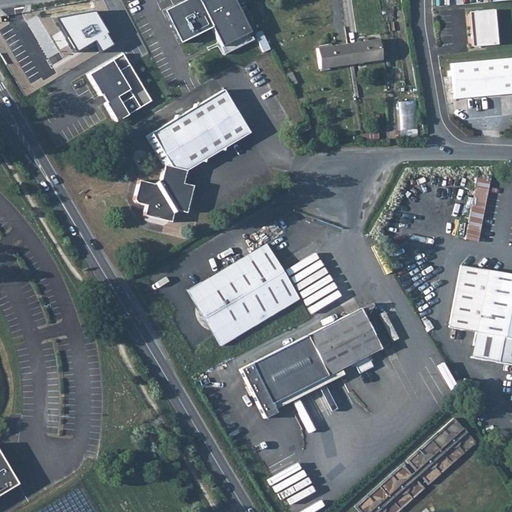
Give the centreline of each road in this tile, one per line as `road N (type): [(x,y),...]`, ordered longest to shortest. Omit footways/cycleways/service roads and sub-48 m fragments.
road 1 (secondary): [(0,100),(245,511)]
road 2 (unclassified): [(437,156),(415,0)]
